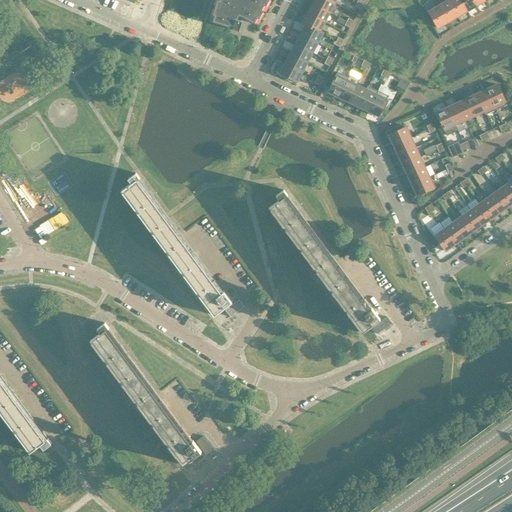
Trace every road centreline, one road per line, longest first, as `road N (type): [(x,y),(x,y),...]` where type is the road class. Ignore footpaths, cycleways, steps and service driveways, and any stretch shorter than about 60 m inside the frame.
road 1 (residential): [(297,397),(85,272),(30,261)]
road 2 (residential): [(432,283),(358,130),(248,77)]
road 3 (unclassified): [(171,511),(297,397)]
road 4 (residential): [(449,322),(297,397)]
road 5 (tertiary): [(511,419),(382,511)]
road 6 (tertiary): [(395,511),(511,430)]
